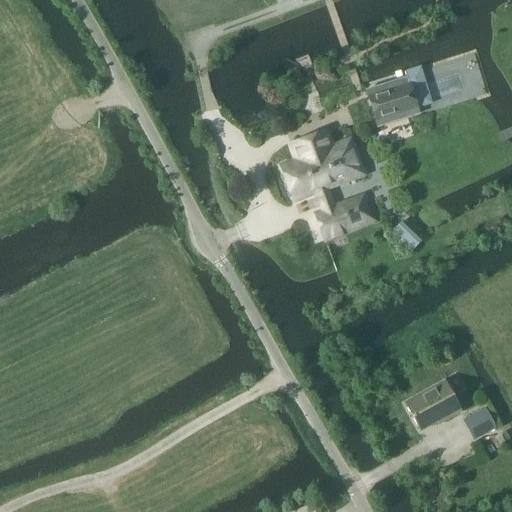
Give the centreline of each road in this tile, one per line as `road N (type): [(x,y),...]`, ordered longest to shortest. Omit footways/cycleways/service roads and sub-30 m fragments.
road 1 (unclassified): [(368,511),(72,0)]
road 2 (track): [(0,510),(130,465),(285,369)]
